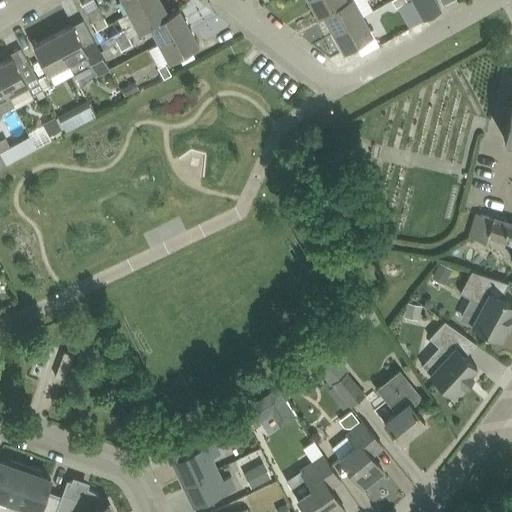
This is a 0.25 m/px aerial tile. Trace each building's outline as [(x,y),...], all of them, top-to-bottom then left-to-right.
[(122,0),(129,11),(150,0),(122,0)] [(161,0),(150,0),(129,11),(139,29),(149,23),(168,13),(161,0)] [(309,0),(318,15),(323,12),(345,0),(309,0)] [(354,0),(345,0),(323,12),(333,31),(363,15),(354,0)] [(108,23),(104,15),(98,5),(87,11),(97,29),(108,23)] [(153,45),(159,41),(189,25),(179,7),(168,13),(149,23),(154,32),(148,35),(153,45)] [(373,34),(363,15),(333,31),(344,50),(373,34)] [(69,62),(67,63),(68,65),(73,73),(91,63),(97,73),(97,74),(109,68),(94,39),(84,44),(73,25),(73,23),(53,34),(69,62)] [(165,62),(169,60),(170,61),(181,53),(199,44),(189,25),(159,41),(153,45),(149,47),(158,65),(165,62)] [(112,34),(116,41),(121,50),(132,43),(124,28),(112,34)] [(67,63),(69,62),(53,34),(33,44),(49,73),(67,63)] [(0,62),(0,78),(9,95),(14,103),(36,92),(42,88),(21,48),(10,53),(11,56),(0,62)] [(157,66),(163,78),(171,74),(165,62),(158,65),(157,66)] [(0,112),(14,105),(14,103),(9,95),(0,78),(0,112)] [(121,87),(125,95),(133,91),(129,83),(121,87)] [(42,88),(36,92),(39,98),(46,94),(42,88)] [(76,126),(68,111),(58,116),(66,131),(76,126)] [(43,122),(50,135),(62,128),(55,116),(43,122)] [(29,134),(0,149),(0,151),(6,163),(36,147),(29,134)] [(486,241),(488,232),(511,239),(511,222),(475,211),(468,235),(486,241)] [(452,268),(440,261),(431,277),(444,283),(452,268)] [(483,303),(472,324),(500,339),(508,325),(508,326),(511,318),(511,302),(501,296),(509,281),(472,269),(460,291),(483,303)] [(422,304),(407,301),(405,312),(419,315),(422,304)] [(465,354),(476,342),(445,319),(429,336),(439,345),(448,353),(431,373),(430,373),(453,395),(464,384),(465,385),(474,375),(471,372),(477,365),(465,354)] [(62,355),(54,378),(63,381),(72,358),(62,355)] [(346,370),(339,363),(324,376),(330,384),(332,383),(331,382),(346,370)] [(293,395),(295,392),(289,387),(299,376),(288,366),(276,380),(293,395)] [(377,387),(386,398),(396,411),(384,421),(400,441),(425,420),(411,404),(422,395),(409,380),(400,368),(377,387)] [(351,405),(365,393),(346,370),(331,382),(332,383),(351,405)] [(276,386),(247,406),(257,421),(271,412),(287,402),(276,386)] [(349,427),(359,419),(351,409),(341,417),(349,427)] [(346,434),(332,446),(364,485),(384,469),(368,450),(379,441),(382,445),(383,444),(362,419),(345,433),(346,434)] [(173,446),(165,450),(169,459),(171,463),(173,461),(183,484),(216,468),(209,456),(219,451),(214,441),(194,451),(188,439),(173,446)] [(304,446),(309,454),(313,459),(323,452),(319,447),(314,439),(304,446)] [(331,464),(330,462),(323,452),(313,459),(299,469),(300,470),(311,486),(296,495),(308,511),(307,511),(343,511),(346,510),(330,486),(341,479),(331,464)] [(11,462),(0,458),(0,499),(12,504),(26,464),(12,459),(11,462)] [(263,461),(249,468),(257,484),(271,476),(263,461)] [(55,511),(62,494),(60,494),(60,496),(46,491),(51,476),(39,472),(41,469),(26,464),(12,504),(26,509),(25,511),(55,511)] [(216,468),(183,484),(194,506),(235,486),(229,475),(221,479),(216,468)] [(62,494),(55,511),(72,511),(77,499),(63,494),(69,479),(67,478),(62,494)] [(98,493),(87,487),(79,510),(79,511),(113,511),(109,501),(105,503),(98,493)]
